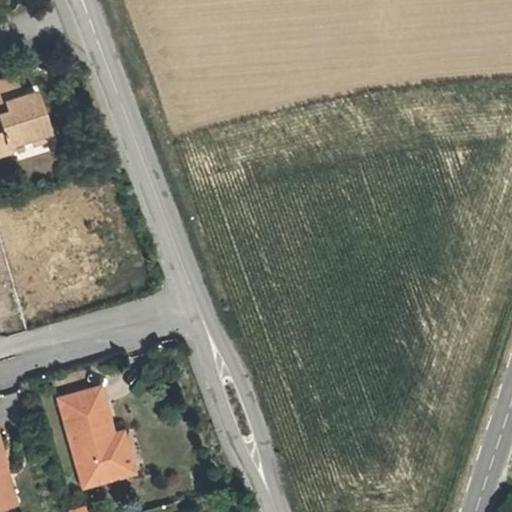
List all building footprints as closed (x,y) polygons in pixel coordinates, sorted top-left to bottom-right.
[(17,148),(40,141),(56,136),(44,100),(30,103),(24,84),(0,91),(0,129),(3,139),(0,139),(0,163),(9,160),(17,148)] [(59,145),(56,136),(40,141),(43,151),(59,145)] [(90,490),(129,480),(119,440),(107,393),(65,404),(90,490)] [(0,511),(11,511),(15,511),(4,470),(14,467),(4,430),(0,430),(0,511)] [(133,436),(119,440),(129,480),(143,476),(133,436)] [(25,508),(14,467),(4,470),(15,511),(25,508)]
